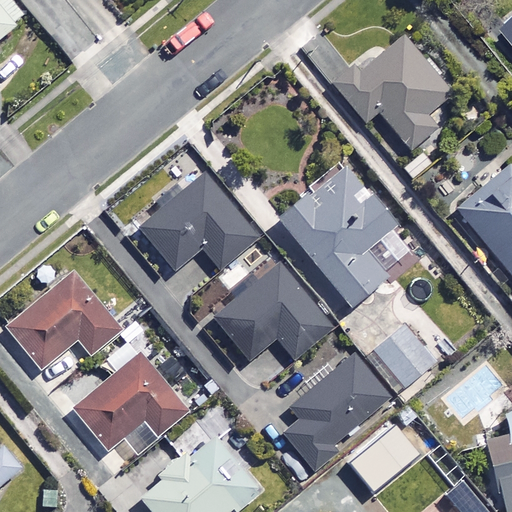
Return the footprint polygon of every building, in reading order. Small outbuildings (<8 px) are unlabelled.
[(0,0),(0,32),(21,15),(7,0),(0,0)] [(511,17),(503,24),(511,35),(511,17)] [(449,93),(400,35),(336,90),(363,122),(376,112),(408,150),(434,128),(423,115),(449,93)] [(390,222),(341,161),(306,190),(303,186),(271,212),(346,304),(384,273),(361,245),(390,222)] [(511,168),(506,162),(452,205),(511,278),(511,168)] [(254,236),(201,170),(135,224),(171,268),(198,246),(216,267),(254,236)] [(330,329),(275,263),(210,317),(246,360),(273,337),(292,360),(330,329)] [(120,329),(70,271),(4,329),(40,370),(74,340),(88,356),(120,329)] [(434,361),(402,323),(365,354),(398,392),(434,361)] [(182,409),(137,351),(70,403),(105,449),(144,418),(154,431),(182,409)] [(278,432),(310,467),(389,395),(349,352),(286,409),(294,418),(278,432)] [(511,401),(495,407),(504,434),(481,441),(504,510),(511,507),(511,401)] [(396,461),(371,430),(342,453),(367,484),(396,461)] [(223,511),(257,486),(216,432),(138,493),(153,511),(223,511)] [(0,493),(22,474),(0,448),(0,493)]
